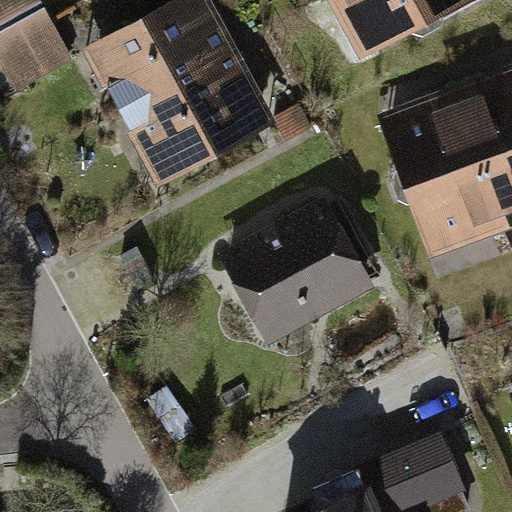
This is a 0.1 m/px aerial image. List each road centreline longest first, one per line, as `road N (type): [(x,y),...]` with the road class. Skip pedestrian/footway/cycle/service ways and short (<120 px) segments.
road 1 (residential): [(74,389),(59,309),(0,205)]
road 2 (residential): [(143,511),(74,389)]
